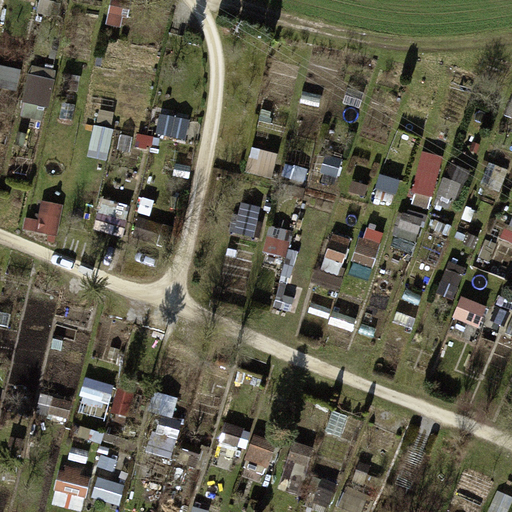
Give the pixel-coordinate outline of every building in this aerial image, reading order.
[(0,66),(0,89),(19,94),(25,73),(0,66)] [(31,69),(28,106),(55,108),(58,71),(31,69)] [(161,118),(160,138),(191,140),(192,120),(161,118)] [(276,179),(281,155),(255,149),(250,173),(276,179)] [(420,153),(417,205),(440,206),(443,154),(420,153)] [(440,199),(461,205),(470,172),(449,166),(440,199)] [(34,233),(60,239),(68,206),(42,200),(34,233)] [(105,201),(97,231),(126,239),(134,209),(105,201)] [(232,232),(257,238),(264,210),(240,203),(232,232)] [(420,243),(427,221),(404,214),(397,236),(420,243)] [(142,219),(136,241),(163,247),(169,225),(142,219)] [(376,270),(389,234),(371,227),(357,263),(376,270)] [(268,253),(292,256),(295,231),(271,228),(268,253)] [(337,235),(321,285),(340,291),(356,241),(337,235)] [(464,299),(457,323),(484,331),(491,307),(464,299)] [(112,406),(118,388),(90,379),(85,398),(112,406)] [(250,452),(256,433),(229,425),(223,444),(250,452)] [(156,454),(174,460),(183,434),(164,428),(156,454)] [(249,461),(268,467),(276,442),(256,436),(249,461)] [(303,496),(318,450),(296,443),(281,489),(303,496)] [(62,467),(55,508),(79,511),(87,511),(95,473),(62,467)] [(122,508),(129,486),(101,478),(94,499),(122,508)]
